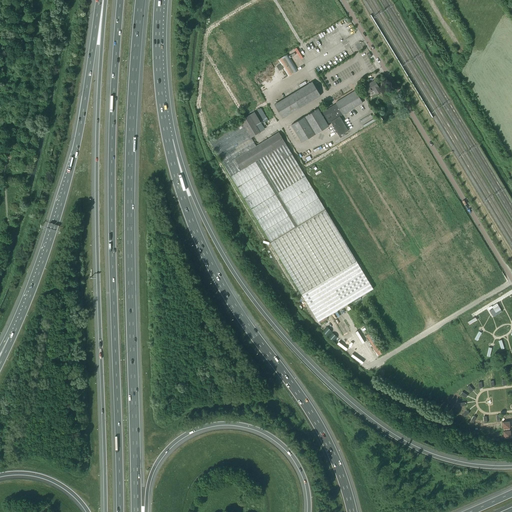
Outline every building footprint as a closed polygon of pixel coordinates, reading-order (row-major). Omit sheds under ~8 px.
[(276,66),(279,71),(283,68),(288,77),(298,71),(287,54),(278,60),(280,64),(276,66)] [(374,80),(368,84),(364,87),(368,94),(375,90),(377,94),(381,92),(378,87),(379,87),(374,80)] [(274,105),(282,118),(321,95),(312,82),(274,105)] [(291,125),(299,139),(310,132),(311,133),(313,132),(312,131),(313,131),(315,134),(329,126),(327,124),(330,122),(339,136),(348,131),(340,117),(362,103),(355,91),(335,103),(337,104),(321,114),(318,109),(291,125)] [(262,108),(258,110),(264,122),(268,120),(262,108)] [(279,132),(256,146),(251,137),(260,132),(256,125),(261,122),(254,112),(241,120),(241,121),(209,141),(260,225),(318,322),(319,321),(320,322),(327,318),(326,317),(353,300),(354,302),(361,297),(360,297),(365,294),(367,297),(371,294),(369,291),(373,289),(279,132)] [(500,310),(496,303),(491,306),(495,313),(500,310)] [(325,333),(331,338),(335,334),(329,329),(325,333)]
